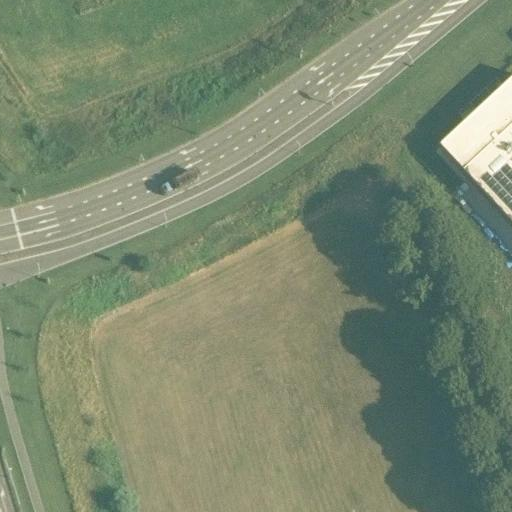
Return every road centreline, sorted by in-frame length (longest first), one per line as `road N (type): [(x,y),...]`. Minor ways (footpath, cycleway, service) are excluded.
road 1 (unclassified): [(0,272),(39,265),(205,198),(338,112),(386,54)]
road 2 (unclassified): [(386,54),(312,85),(207,157),(0,231)]
